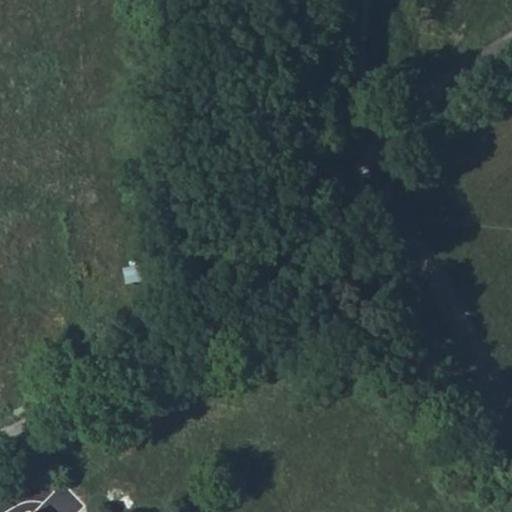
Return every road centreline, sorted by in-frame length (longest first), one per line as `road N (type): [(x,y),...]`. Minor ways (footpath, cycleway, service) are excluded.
road 1 (track): [(0,433),(147,360),(301,266),(350,187)]
road 2 (track): [(511,37),(425,98),(350,187)]
road 3 (track): [(350,187),(356,0)]
